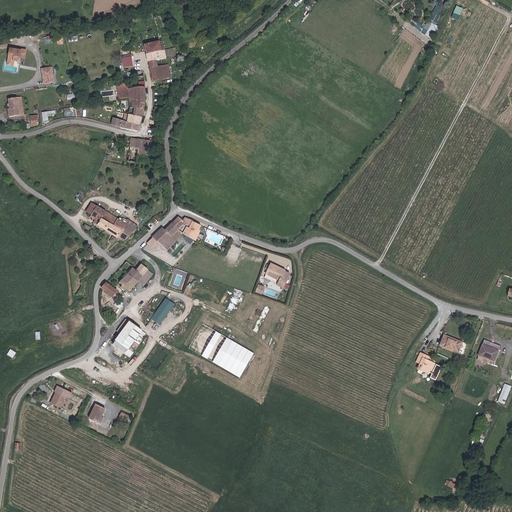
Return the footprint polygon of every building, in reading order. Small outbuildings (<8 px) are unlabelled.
[(442,0),(432,16),(437,20),(449,3),(445,0),(442,0)] [(437,20),(432,16),(424,27),(426,28),(428,29),(433,34),(435,36),(439,24),(440,22),(437,20)] [(160,46),(158,39),(142,43),(143,44),(143,45),(144,47),(144,50),(145,52),(156,49),(163,47),(162,45),(160,46)] [(16,56),(15,61),(21,62),(22,56),(26,57),(27,49),(10,48),(9,55),(16,56)] [(156,49),(145,52),(145,53),(147,59),(159,57),(156,49)] [(147,61),(149,66),(160,63),(159,57),(147,59),(147,60),(147,61)] [(130,63),(123,64),(124,68),(124,69),(125,70),(125,73),(133,72),(132,71),(130,63)] [(162,68),(160,63),(149,66),(151,76),(152,77),(152,78),(164,75),(162,68)] [(54,67),(42,67),(43,83),(55,82),(54,67)] [(168,67),(162,68),(164,75),(170,73),(168,67)] [(142,85),(143,85),(141,71),(141,72),(140,72),(138,72),(133,72),(125,73),(126,78),(127,80),(128,85),(142,85)] [(122,97),(132,95),(128,85),(127,80),(119,82),(122,97)] [(134,99),(134,104),(142,105),(143,95),(142,85),(128,85),(132,95),(132,99),(134,99)] [(17,115),(15,98),(8,99),(10,109),(7,110),(8,117),(17,115)] [(141,112),(130,110),(125,109),(124,117),(129,118),(140,120),(141,112)] [(43,121),(49,120),(49,114),(56,113),(56,110),(42,111),(43,121)] [(113,121),(127,125),(129,118),(124,117),(114,114),(113,121)] [(35,127),(39,126),(39,120),(40,120),(39,115),(30,116),(31,127),(35,127)] [(139,127),(140,120),(129,118),(127,125),(139,127)] [(144,139),(144,135),(140,134),(139,134),(135,133),(133,143),(130,155),(138,157),(140,149),(142,138),(144,139)] [(152,140),(144,139),(142,138),(140,149),(149,150),(152,140)] [(97,216),(102,207),(91,202),(91,203),(87,211),(97,216)] [(114,213),(102,207),(97,216),(95,221),(106,228),(114,213)] [(106,228),(125,238),(129,235),(141,225),(114,213),(106,228)] [(180,218),(173,224),(178,230),(184,225),(186,227),(187,225),(192,228),(194,223),(195,222),(194,222),(187,219),(184,221),(180,218)] [(199,229),(202,226),(194,223),(192,228),(187,225),(186,227),(184,225),(178,230),(182,234),(192,240),(201,231),(199,229)] [(163,229),(151,240),(155,244),(156,243),(161,248),(168,242),(172,245),(182,234),(178,230),(173,224),(165,231),(163,229)] [(133,263),(137,259),(130,254),(127,258),(133,263)] [(136,266),(133,263),(127,270),(129,271),(121,281),(131,290),(140,279),(143,282),(146,279),(147,278),(149,276),(154,268),(142,258),(136,266)] [(125,268),(127,270),(133,263),(127,258),(121,265),(123,267),(125,268)] [(280,275),(278,278),(277,281),(287,284),(292,271),(286,268),(287,266),(274,260),(269,271),(280,275)] [(118,290),(107,280),(106,282),(102,286),(104,288),(113,295),(118,290)] [(165,297),(153,320),(163,325),(174,302),(165,297)] [(124,334),(132,322),(128,319),(119,331),(124,334)] [(132,322),(124,334),(116,345),(128,354),(131,349),(136,353),(150,334),(132,322)] [(204,324),(191,348),(222,366),(227,358),(222,355),(227,345),(225,344),(229,337),(204,324)] [(463,353),(468,344),(451,335),(446,345),(463,353)] [(498,363),(504,348),(488,341),(482,356),(498,363)] [(468,344),(463,353),(467,356),(472,346),(468,344)] [(245,372),(256,353),(242,345),(240,348),(244,351),(240,358),(242,360),(239,365),(241,367),(240,369),(245,372)] [(11,349),(8,354),(14,358),(17,352),(11,349)] [(425,350),(420,360),(423,361),(420,365),(434,373),(432,376),(437,379),(444,368),(430,359),(432,354),(425,350)] [(510,383),(503,380),(494,397),(499,401),(510,383)] [(71,391),(57,384),(54,390),(56,391),(50,402),(60,407),(65,396),(67,397),(71,391)] [(98,420),(99,421),(105,409),(96,404),(91,413),(93,414),(90,419),(96,422),(97,420),(98,420)] [(67,413),(65,417),(75,421),(77,418),(67,413)] [(122,413),(120,418),(127,422),(129,418),(125,416),(125,415),(122,413)] [(448,484),(457,490),(459,486),(451,480),(448,484)]
